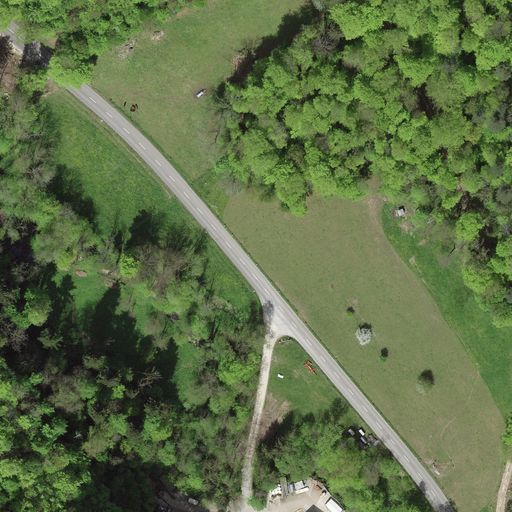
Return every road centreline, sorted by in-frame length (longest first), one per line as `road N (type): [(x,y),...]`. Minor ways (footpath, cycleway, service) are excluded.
road 1 (tertiary): [(445,511),(158,162),(0,21)]
road 2 (track): [(511,304),(413,78),(351,0)]
road 3 (track): [(279,306),(247,462),(252,511)]
